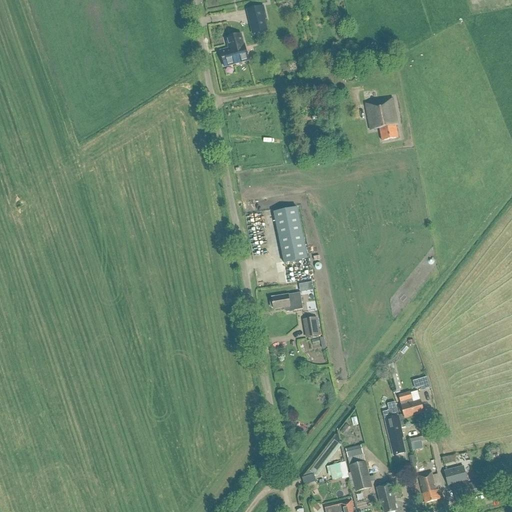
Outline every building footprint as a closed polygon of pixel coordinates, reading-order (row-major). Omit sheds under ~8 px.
[(267,20),(264,6),(246,10),(252,36),(268,32),(265,20),(267,20)] [(237,7),(220,11),(222,20),(239,16),(237,7)] [(225,68),(249,62),(242,35),(231,38),(234,49),(221,52),(225,68)] [(366,105),(367,112),(371,131),(380,129),(382,142),(398,139),(396,126),(398,126),(393,100),(366,105)] [(318,151),(305,153),(306,161),(319,159),(318,151)] [(297,208),(274,213),(284,264),(308,259),(297,208)] [(271,300),(269,302),(270,307),(272,309),(273,309),(274,310),(283,309),(284,311),(286,313),(302,310),(299,293),(272,298),(272,300),(271,300)] [(321,336),(319,329),(317,318),(303,320),(305,332),(306,339),(321,336)] [(330,335),(321,336),(322,343),(330,342),(330,335)] [(413,343),(408,351),(411,354),(417,346),(413,343)] [(393,365),(389,366),(391,376),(395,392),(400,390),(396,375),(393,365)] [(427,377),(412,382),(415,390),(421,388),(422,391),(430,389),(427,377)] [(413,404),(411,400),(413,400),(411,394),(399,397),(401,403),(402,407),(405,419),(424,414),(421,402),(413,404)] [(385,420),(394,456),(406,454),(402,437),(403,437),(399,417),(385,420)] [(363,455),(347,459),(356,492),(371,488),(363,455)] [(409,457),(410,464),(406,465),(407,469),(416,467),(414,456),(409,457)] [(329,467),(332,481),(342,479),(339,464),(329,467)] [(464,467),(444,472),(448,487),(452,486),(456,502),(472,498),(471,495),(479,493),(476,483),(468,485),(464,467)] [(432,474),(419,478),(426,505),(442,501),(440,491),(437,492),(432,474)] [(327,478),(316,482),(318,490),(329,486),(327,478)] [(394,504),(396,504),(391,485),(376,489),(382,508),(383,508),(383,511),(395,511),(396,511),(394,504)] [(325,511),(354,511),(352,502),(325,509),(325,511)]
